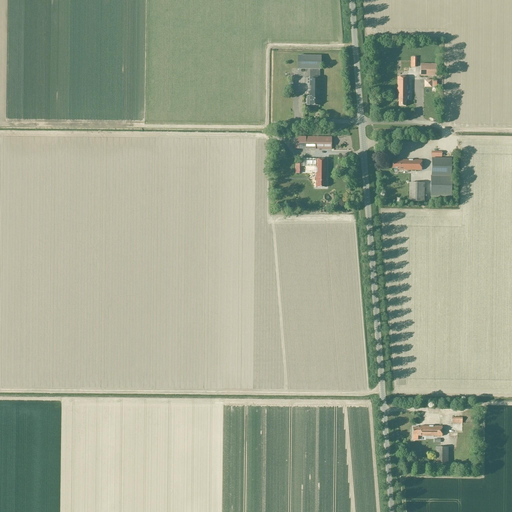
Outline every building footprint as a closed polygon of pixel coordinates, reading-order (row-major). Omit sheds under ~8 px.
[(310,69),(309,96),(307,96),(306,105),(319,105),(320,77),(319,77),(320,69),(321,69),(321,56),(298,55),(298,56),(278,56),(277,76),(292,76),(292,69),(310,69)] [(436,77),(437,64),(420,64),(420,76),(436,77)] [(407,77),(397,77),(397,99),(398,99),(398,106),(403,106),(406,106),(406,101),(407,101),(407,77)] [(294,149),(331,149),(332,137),(294,137),(294,149)] [(450,192),(450,188),(451,158),(431,158),(431,196),(450,196),(450,192)] [(326,159),(316,159),(316,187),(326,187),(326,159)] [(421,170),(422,160),(392,160),(392,166),(392,169),(397,169),(397,170),(421,170)] [(424,201),(424,196),(424,183),(409,183),(409,201),(424,201)] [(442,436),(442,427),(420,426),(420,428),(413,428),(413,432),(412,432),(412,435),(418,435),(418,436),(442,436)] [(448,466),(448,448),(435,447),(435,466),(448,466)]
